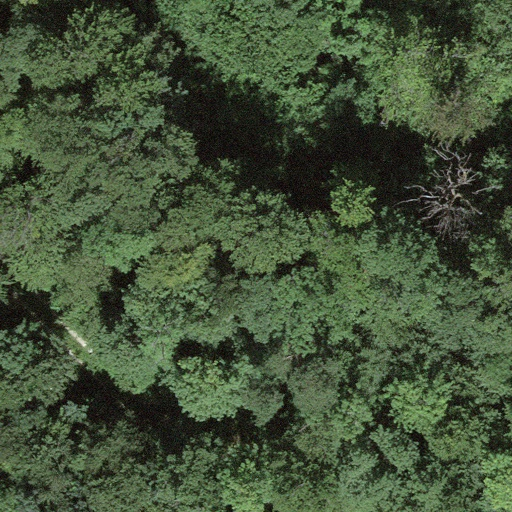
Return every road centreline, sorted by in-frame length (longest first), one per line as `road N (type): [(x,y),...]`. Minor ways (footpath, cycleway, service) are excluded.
road 1 (track): [(0,281),(169,442),(245,484),(328,511)]
road 2 (track): [(511,156),(453,122),(381,0)]
